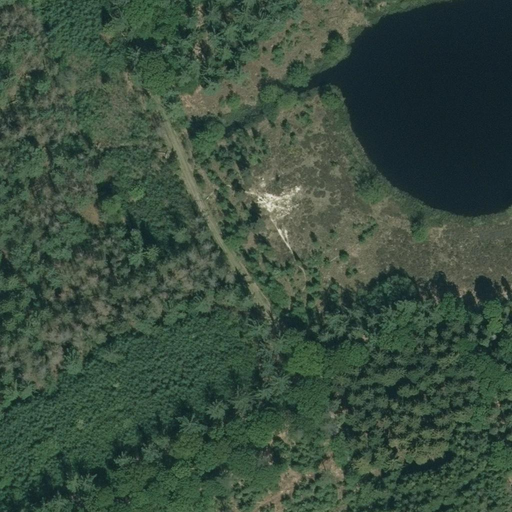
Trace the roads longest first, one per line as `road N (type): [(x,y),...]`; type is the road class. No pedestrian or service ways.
road 1 (track): [(365,511),(311,373),(225,256),(184,176),(133,50),(124,0)]
road 2 (track): [(311,373),(71,511)]
road 3 (track): [(511,296),(311,373)]
